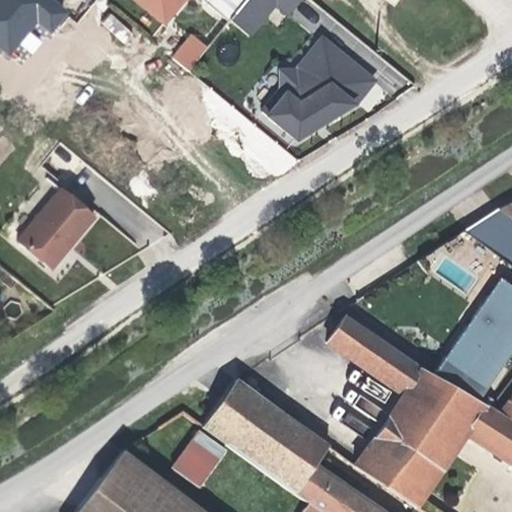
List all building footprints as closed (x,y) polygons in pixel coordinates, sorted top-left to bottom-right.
[(46,41),(70,13),(55,0),(0,0),(0,51),(8,58),(19,46),(30,55),(44,39),(46,41)] [(131,0),(161,23),(182,0),(131,0)] [(201,0),(228,23),(246,0),(201,0)] [(274,0),(246,0),(228,23),(249,35),(274,0)] [(298,0),(274,0),(289,12),(298,0)] [(194,33),(190,38),(203,47),(206,43),(194,33)] [(297,65),(356,101),(372,78),(321,35),(297,65)] [(175,58),(191,71),(210,46),(206,43),(203,47),(190,38),(175,58)] [(311,130),(356,101),(297,65),(289,74),(271,74),(270,95),(252,118),(286,146),(297,132),(303,124),(311,130)] [(23,242),(57,270),(75,248),(100,217),(65,189),(23,242)] [(511,202),(496,211),(511,222),(511,202)] [(511,222),(496,211),(462,233),(508,266),(511,260),(511,222)] [(441,361),(432,374),(472,402),(511,343),(511,289),(496,278),(463,325),(441,361)] [(412,508),(462,436),(481,407),(472,402),(432,374),(441,361),(355,299),(323,344),(398,397),(350,467),(404,503),(412,508)] [(323,448),(233,382),(219,401),(269,437),(310,466),(323,448)] [(511,394),(495,417),(511,427),(511,394)] [(269,437),(219,401),(199,429),(225,448),(250,466),(269,437)] [(511,427),(495,417),(486,410),(481,407),(462,436),(511,469),(511,427)] [(225,448),(199,429),(171,464),(200,485),(225,448)] [(310,466),(269,437),(250,466),(303,504),(314,511),(355,511),(361,504),(309,468),(310,466)] [(195,511),(119,453),(73,511),(195,511)] [(417,511),(412,508),(404,503),(397,511),(417,511)]
